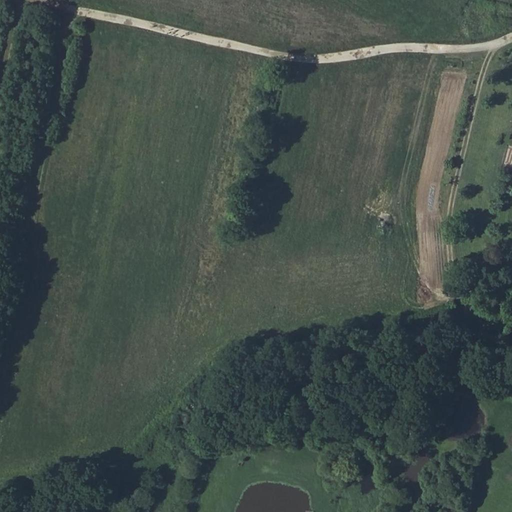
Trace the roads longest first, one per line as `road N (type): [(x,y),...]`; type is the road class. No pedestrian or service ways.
road 1 (track): [(511,36),(465,48),(390,47),(313,59),(45,0)]
road 2 (track): [(5,352),(25,252),(0,221)]
